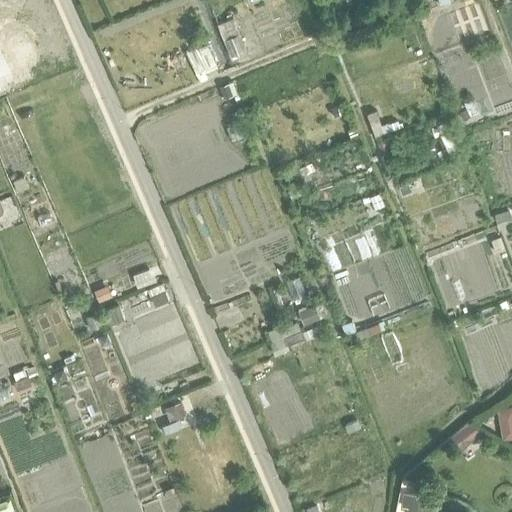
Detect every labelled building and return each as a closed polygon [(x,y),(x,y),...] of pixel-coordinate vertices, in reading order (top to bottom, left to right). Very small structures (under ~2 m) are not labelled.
[(234,15),(218,21),(231,54),(247,48),(234,15)] [(377,42),(369,45),(371,52),(379,49),(377,42)] [(228,82),(221,85),(226,96),(233,93),(228,82)] [(337,106),(330,109),(333,116),(340,113),(337,106)] [(468,107),(461,110),(464,119),(471,116),(468,107)] [(377,110),(367,113),(375,135),(389,130),(386,121),(382,123),(377,110)] [(397,119),(388,122),(390,130),(399,127),(397,119)] [(450,121),(438,126),(450,160),(464,155),(454,129),(453,129),(450,121)] [(297,168),(287,172),(290,178),(300,174),(297,168)] [(24,176),(13,181),(18,191),(28,186),(24,176)] [(408,182),(397,185),(399,192),(403,194),(411,192),(408,182)] [(296,188),(288,191),(291,197),(299,194),(296,188)] [(377,198),(370,201),(374,208),(380,204),(377,198)] [(503,210),(494,213),(497,221),(506,218),(503,210)] [(163,283),(148,289),(155,305),(170,298),(163,283)] [(119,304),(106,310),(111,323),(125,318),(119,304)] [(316,305),(300,311),(305,323),(320,317),(316,305)] [(99,311),(86,317),(91,328),(104,322),(99,311)] [(352,320),(341,324),(345,335),(356,330),(352,320)] [(378,322),(355,331),(358,338),(381,329),(378,322)] [(279,326),(267,331),(272,341),(283,336),(279,326)] [(107,333),(99,337),(101,343),(105,344),(110,342),(107,333)] [(24,368),(13,372),(17,380),(28,375),(24,368)] [(17,380),(12,382),(16,390),(31,383),(28,375),(17,380)] [(67,380),(60,382),(62,389),(70,386),(67,380)] [(181,401),(164,407),(167,416),(185,410),(181,401)] [(503,439),(511,437),(511,405),(498,408),(503,439)] [(357,419),(345,424),(348,431),(360,426),(357,419)] [(468,424),(453,436),(462,448),(482,432),(468,424)] [(403,492),(402,506),(427,509),(428,495),(403,492)] [(176,494),(168,497),(171,505),(179,502),(176,494)]
